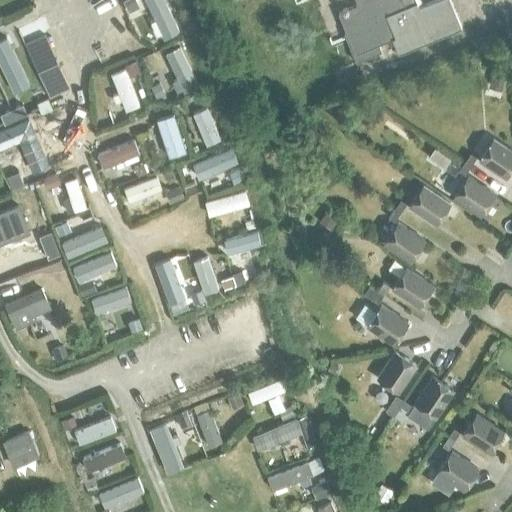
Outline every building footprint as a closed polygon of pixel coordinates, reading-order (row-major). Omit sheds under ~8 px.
[(135,0),(123,0),(128,11),(139,6),(138,5),(135,0)] [(354,0),(357,5),(337,13),(345,32),(343,32),(355,62),(381,51),(378,44),(391,38),(397,53),(461,27),(449,0),(433,0),(417,7),(415,2),(420,0),(419,0),(354,0)] [(153,40),(164,36),(149,1),(138,5),(139,6),(153,40)] [(44,35),(25,43),(50,95),(68,87),(44,35)] [(179,57),(168,63),(183,92),(194,86),(179,57)] [(135,61),(124,65),(129,76),(139,72),(135,61)] [(111,72),(126,110),(139,105),(124,67),(111,72)] [(492,72),(488,86),(501,89),(505,76),(492,72)] [(357,73),(346,78),(350,88),(362,83),(357,73)] [(158,82),(150,86),(156,97),(164,93),(158,82)] [(22,105),(0,114),(0,116),(4,124),(26,114),(22,105)] [(205,107),(191,113),(205,145),(219,139),(205,107)] [(168,155),(185,150),(173,113),(156,119),(168,155)] [(24,126),(11,132),(28,170),(41,164),(39,159),(44,156),(40,146),(34,148),(24,126)] [(225,131),(218,134),(222,143),(229,140),(225,131)] [(133,137),(97,153),(102,166),(139,151),(133,137)] [(478,159),(505,177),(511,165),(511,151),(492,138),(478,159)] [(196,144),(189,147),(192,154),(199,152),(196,144)] [(433,148),(427,157),(433,161),(439,152),(433,148)] [(469,152),(463,161),(464,161),(469,165),(475,156),(469,152)] [(153,156),(147,161),(154,169),(160,163),(153,156)] [(463,161),(458,170),(464,174),(469,165),(464,161),(463,161)] [(154,170),(121,182),(126,197),(161,184),(154,170)] [(239,170),(230,173),(233,184),(243,181),(239,170)] [(56,173),(43,177),(47,188),(60,183),(56,173)] [(73,210),(86,206),(76,176),(63,181),(69,197),(63,199),(67,211),(73,209),(73,210)] [(453,196),(480,214),(493,193),(467,176),(453,196)] [(408,206),(435,223),(449,203),(422,185),(408,206)] [(178,186),(165,192),(169,201),(182,196),(178,186)] [(245,190),(205,200),(208,215),(248,205),(245,190)] [(399,199),(394,208),(400,211),(405,203),(399,199)] [(17,205),(0,212),(0,240),(27,230),(17,205)] [(400,211),(394,208),(388,216),(394,220),(400,211)] [(327,209),(319,221),(330,228),(337,217),(327,209)] [(66,219),(54,224),(58,232),(69,227),(66,219)] [(252,220),(245,222),(247,230),(254,229),(252,220)] [(383,242),(410,260),(424,240),(397,222),(383,242)] [(102,227),(70,240),(75,252),(107,239),(102,227)] [(50,231),(38,236),(46,258),(58,253),(50,231)] [(257,231),(223,238),(226,252),(260,245),(257,231)] [(113,258),(109,249),(84,260),(88,269),(113,258)] [(192,261),(205,295),(216,291),(204,257),(192,261)] [(170,260),(158,264),(171,299),(184,294),(170,260)] [(391,287),(418,306),(432,285),(405,267),(391,287)] [(241,271),(231,274),(231,276),(235,286),(245,282),(241,271)] [(231,276),(220,279),(223,289),(235,286),(231,276)] [(91,278),(77,284),(82,295),(96,289),(91,278)] [(383,281),(377,290),(383,294),(389,285),(383,281)] [(123,283),(90,297),(96,311),(129,297),(123,283)] [(383,294),(377,290),(369,284),(363,293),(377,302),(383,294)] [(200,289),(190,293),(193,303),(204,300),(200,289)] [(2,305),(12,330),(33,321),(31,316),(46,310),(45,308),(37,290),(2,305)] [(366,325),(393,342),(407,322),(380,304),(366,325)] [(138,318),(127,322),(130,331),(141,327),(138,318)] [(63,345),(51,349),(55,358),(66,354),(63,345)] [(377,377),(397,391),(415,364),(395,350),(377,377)] [(329,363),(326,370),(333,374),(336,366),(329,363)] [(406,414),(427,428),(452,389),(432,376),(414,402),(412,405),(403,400),(399,405),(408,411),(406,414)] [(283,377),(248,391),(252,402),(288,388),(283,377)] [(238,393),(227,397),(231,408),(243,404),(238,393)] [(391,400),(384,410),(393,415),(399,405),(403,400),(395,394),(391,400)] [(296,407),(279,413),(282,421),(299,415),(296,407)] [(209,408),(195,413),(209,446),(223,440),(209,408)] [(187,413),(176,418),(180,428),(191,423),(187,413)] [(462,433),(488,451),(502,431),(475,413),(462,433)] [(110,415),(73,429),(79,444),(116,429),(110,415)] [(73,416),(60,421),(63,429),(76,424),(73,416)] [(295,418),(252,435),(258,449),(301,432),(295,418)] [(168,424),(154,429),(168,463),(182,458),(168,424)] [(453,427),(447,436),(453,440),(459,431),(453,427)] [(13,465),(38,455),(27,428),(25,429),(2,438),(13,465)] [(453,440),(447,436),(441,444),(447,448),(453,440)] [(119,442),(81,457),(87,470),(125,455),(119,442)] [(437,471),(463,488),(477,468),(451,450),(437,471)] [(307,460),(267,475),(272,489),(312,474),(307,460)] [(137,475),(98,491),(104,506),(143,491),(137,475)] [(92,476),(82,480),(87,492),(97,488),(92,476)] [(324,481),(311,486),(315,498),(329,493),(324,481)] [(381,484),(374,498),(386,503),(393,490),(381,484)] [(57,511),(54,501),(45,505),(47,511),(57,511)] [(335,511),(330,501),(317,507),(319,511),(335,511)]
